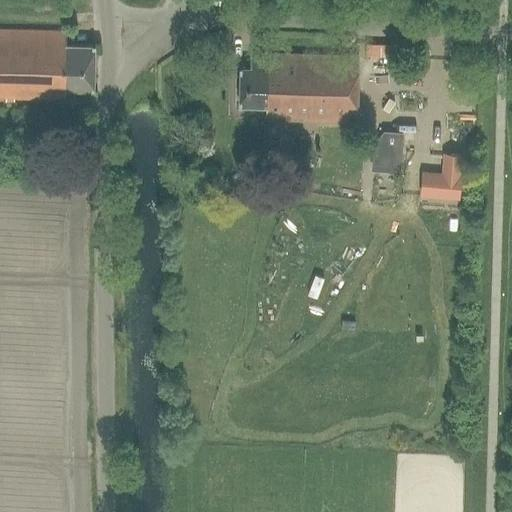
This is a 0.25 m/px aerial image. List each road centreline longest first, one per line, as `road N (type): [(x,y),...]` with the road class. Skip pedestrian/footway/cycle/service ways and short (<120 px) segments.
road 1 (tertiary): [(110,511),(106,30)]
road 2 (unclassified): [(501,34),(171,24)]
